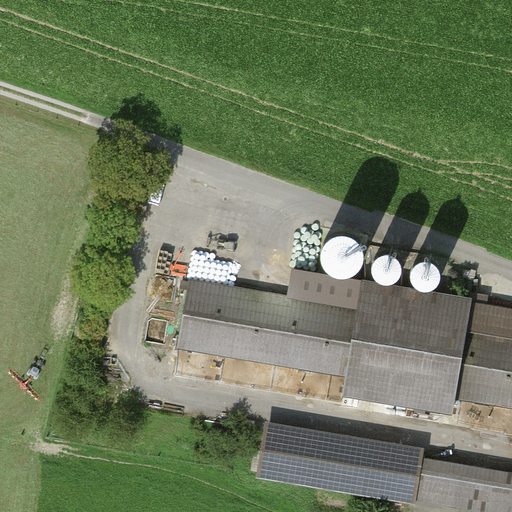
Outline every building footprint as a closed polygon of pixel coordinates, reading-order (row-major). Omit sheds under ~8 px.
[(230,274),(231,224),(205,223),(205,274),(230,274)] [(371,270),(373,276),(377,280),(382,283),(388,283),(393,282),(398,278),(401,273),(401,266),(399,260),(395,255),(388,253),(382,253),(377,256),(373,260),(371,265),(371,270)] [(410,279),(412,284),(416,288),(421,291),(427,291),(432,290),(437,286),(440,281),(440,274),(438,268),(434,263),(427,261),(421,261),(416,264),(412,268),(410,273),(410,279)] [(452,418),(454,402),(511,411),(511,313),(356,289),(352,311),(191,286),(181,351),(342,376),(338,400),(452,418)] [(410,505),(410,502),(417,461),(419,451),(262,425),(253,478),(410,505)] [(511,511),(511,477),(417,461),(410,502),(470,511),(511,511)]
